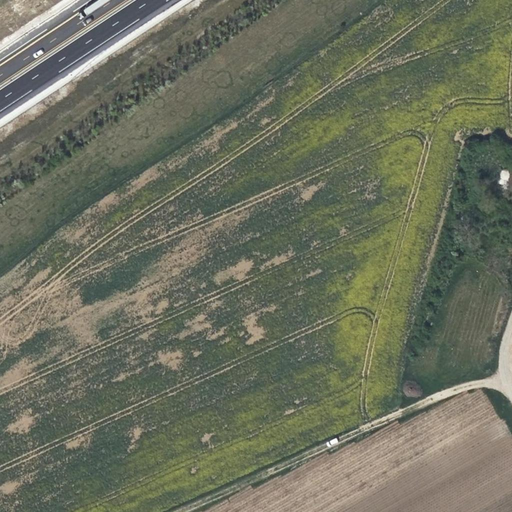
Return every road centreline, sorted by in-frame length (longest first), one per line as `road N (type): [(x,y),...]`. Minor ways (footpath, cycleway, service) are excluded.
road 1 (track): [(174,511),(447,391),(506,380)]
road 2 (motorway): [(0,99),(151,0)]
road 3 (motorway): [(107,0),(0,70)]
